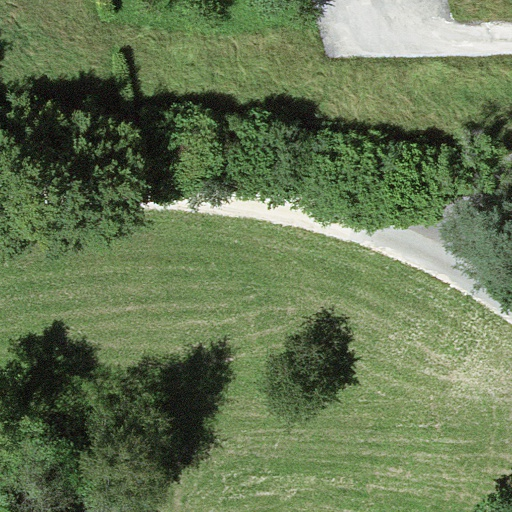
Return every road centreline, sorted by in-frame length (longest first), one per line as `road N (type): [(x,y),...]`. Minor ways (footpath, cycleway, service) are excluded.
road 1 (track): [(364,225),(109,189),(0,199)]
road 2 (residential): [(511,303),(461,268),(364,225)]
